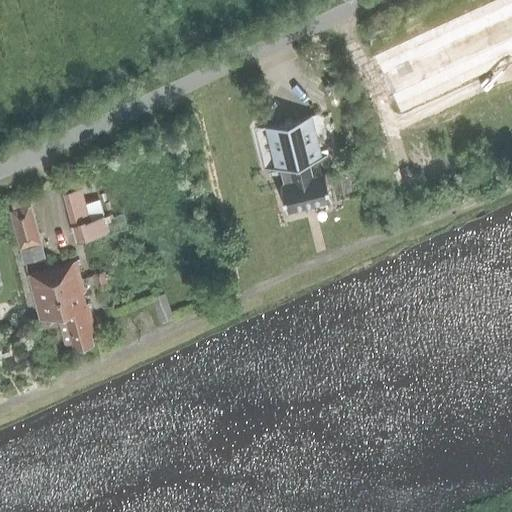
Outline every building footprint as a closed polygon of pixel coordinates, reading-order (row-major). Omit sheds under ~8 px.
[(374,57),(400,114),(493,71),(487,58),(511,46),(511,0),(498,0),(467,15),(374,57)] [(333,156),(332,155),(317,159),(307,119),(322,115),(322,113),(254,131),(255,132),(270,128),(281,168),(265,172),(266,173),(282,169),(286,185),(281,186),(288,213),(333,202),(326,174),(312,178),(308,162),(333,156)] [(104,214),(89,218),(81,186),(63,191),(76,239),(109,231),(104,214)] [(19,245),(39,240),(30,205),(9,211),(19,245)] [(84,292),(75,260),(27,274),(39,319),(56,315),(64,344),(73,341),(75,348),(92,343),(90,338),(96,336),(87,303),(85,304),(82,293),(84,292)] [(93,273),(97,289),(108,286),(103,270),(93,273)] [(173,317),(164,293),(151,298),(160,322),(173,317)]
